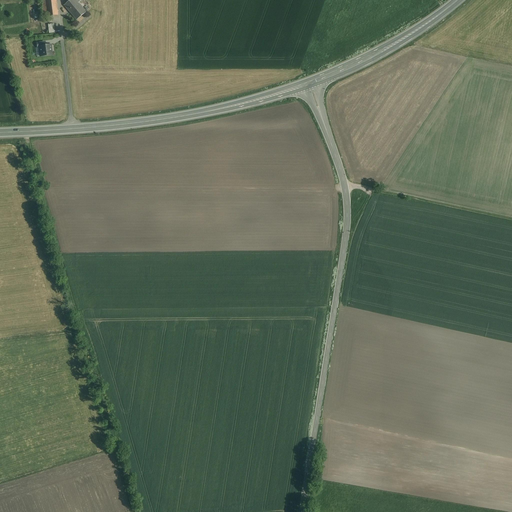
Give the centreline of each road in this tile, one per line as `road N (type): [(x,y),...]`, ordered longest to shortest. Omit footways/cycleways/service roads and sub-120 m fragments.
road 1 (secondary): [(310,85),(347,219),(302,511)]
road 2 (secondary): [(310,85),(171,118),(0,133)]
road 3 (secondary): [(458,0),(403,39),(310,85)]
